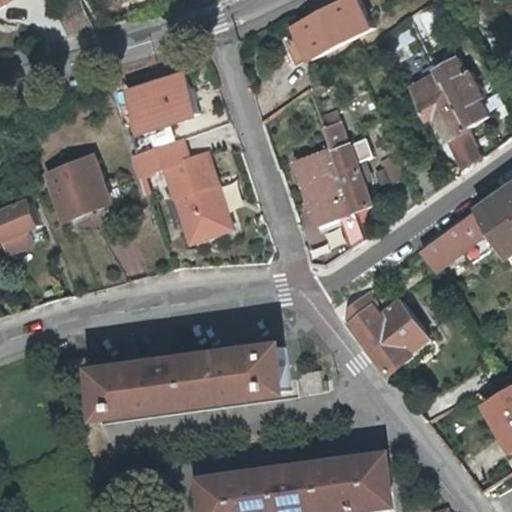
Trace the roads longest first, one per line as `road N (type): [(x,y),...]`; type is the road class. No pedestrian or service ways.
road 1 (residential): [(0,335),(104,304),(216,286),(310,288)]
road 2 (residential): [(114,439),(388,405)]
road 3 (tertiary): [(260,0),(0,83)]
road 4 (unclassified): [(310,288),(223,37)]
road 5 (residential): [(511,154),(462,195),(310,288)]
road 6 (residential): [(388,405),(310,288)]
road 7 (residential): [(468,511),(388,405)]
